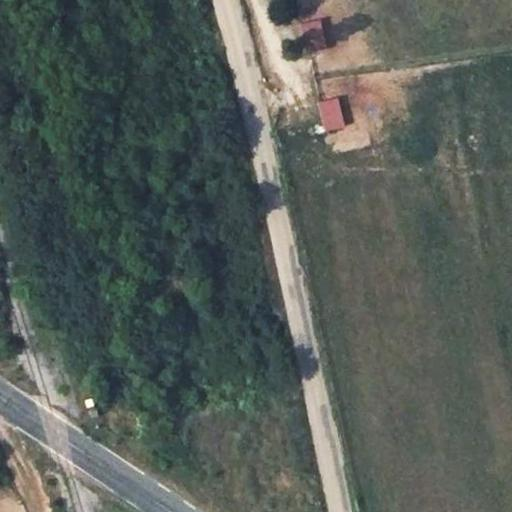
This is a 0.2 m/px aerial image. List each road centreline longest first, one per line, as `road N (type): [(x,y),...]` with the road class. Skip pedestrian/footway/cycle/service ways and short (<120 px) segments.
road 1 (unclassified): [(224,0),(342,511)]
road 2 (tertiary): [(171,511),(0,395)]
